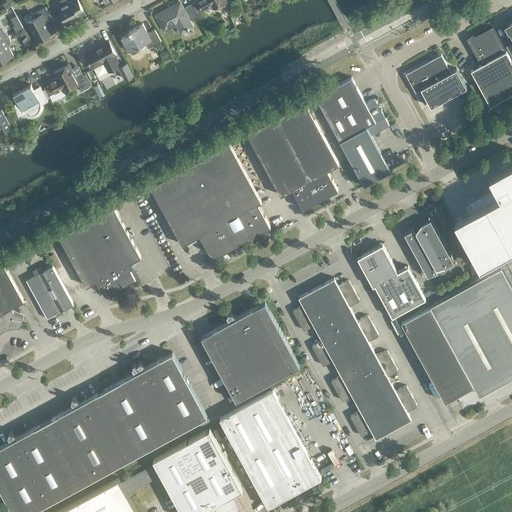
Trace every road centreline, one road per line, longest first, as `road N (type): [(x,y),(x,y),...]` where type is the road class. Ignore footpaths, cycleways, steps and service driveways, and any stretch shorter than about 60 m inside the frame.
road 1 (unclassified): [(431,179),(206,303),(90,337),(0,388)]
road 2 (unknown): [(0,239),(357,47)]
road 3 (unclassified): [(431,179),(375,78),(511,6)]
road 4 (unclassified): [(327,511),(511,411)]
road 5 (residential): [(0,81),(145,0)]
